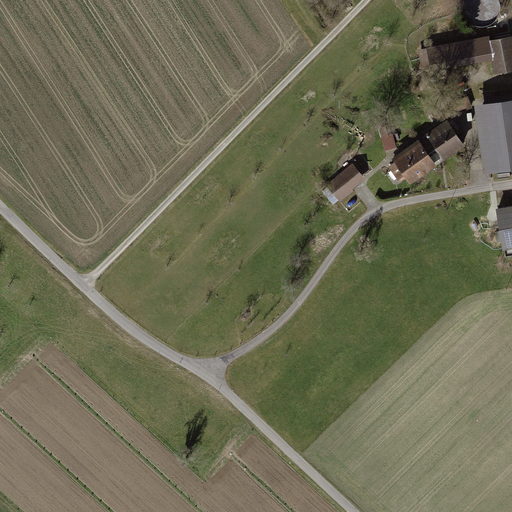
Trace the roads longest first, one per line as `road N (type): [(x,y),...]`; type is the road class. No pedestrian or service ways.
road 1 (track): [(367,0),(84,285)]
road 2 (residential): [(511,183),(374,213),(273,328),(205,370)]
road 3 (residential): [(205,370),(145,339),(0,206)]
road 4 (residential): [(355,511),(205,370)]
